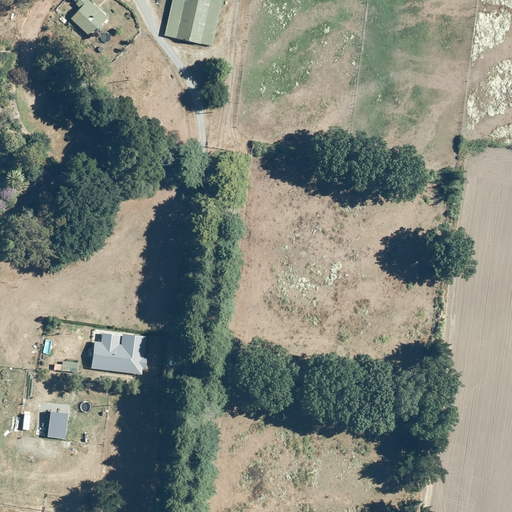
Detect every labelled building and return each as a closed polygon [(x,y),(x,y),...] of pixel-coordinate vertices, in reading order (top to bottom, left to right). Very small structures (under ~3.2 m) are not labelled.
[(109,17),(87,0),(86,0),(71,19),(92,37),(109,17)] [(173,0),(165,36),(212,47),(222,0),(173,0)] [(166,122),(144,119),(142,136),(164,138),(166,122)] [(0,174),(0,196),(9,191),(0,174)] [(144,338),(99,334),(98,343),(90,342),(87,370),(144,375),(145,359),(143,359),(144,338)]
